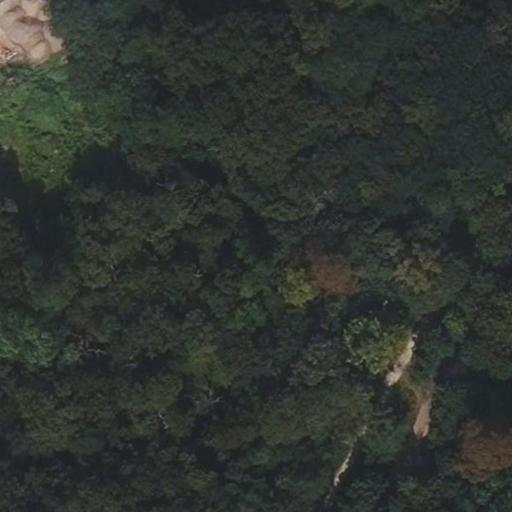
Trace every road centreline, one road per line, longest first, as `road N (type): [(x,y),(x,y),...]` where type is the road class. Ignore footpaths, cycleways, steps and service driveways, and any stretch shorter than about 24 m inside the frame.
road 1 (track): [(511,215),(416,336),(326,511)]
road 2 (unknown): [(383,511),(436,384),(511,274)]
